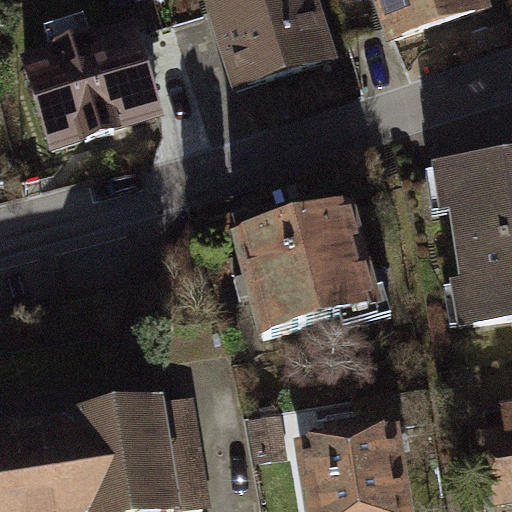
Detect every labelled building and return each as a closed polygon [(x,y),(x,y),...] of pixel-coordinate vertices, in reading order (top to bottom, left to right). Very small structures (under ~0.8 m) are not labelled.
[(325,0),(260,0),(225,10),(252,104),(350,79),(325,0)] [(499,0),(389,0),(404,58),(507,31),(499,0)] [(155,42),(43,72),(66,157),(178,128),(155,42)] [(511,174),(456,181),(476,338),(511,333),(511,174)] [(387,228),(265,248),(281,352),(403,333),(387,228)] [(212,511),(195,405),(0,436),(0,511),(212,511)] [(511,410),(502,412),(511,476),(511,410)] [(436,511),(425,431),(322,446),(332,511),(436,511)]
